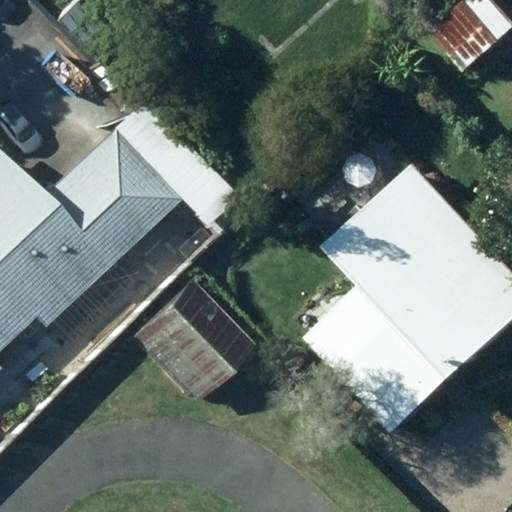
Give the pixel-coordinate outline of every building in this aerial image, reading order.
[(511,0),(473,0),(445,29),(484,69),(511,42),(511,0)] [(0,369),(3,368),(0,364),(0,350),(36,317),(46,327),(183,200),(208,227),(242,196),(150,98),(47,194),(0,143),(0,369)] [(511,334),(511,251),(429,160),(338,243),(409,320),(354,370),(408,430),(511,334)] [(256,346),(193,280),(136,334),(198,401),(256,346)] [(431,432),(413,449),(427,465),(446,447),(431,432)]
